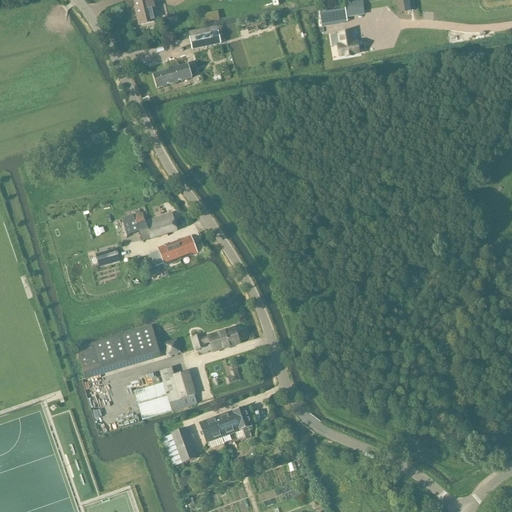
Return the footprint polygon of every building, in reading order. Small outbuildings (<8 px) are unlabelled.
[(140,0),(133,2),(138,26),(155,22),(152,9),(155,8),(153,0),(140,0)] [(413,0),(410,0),(403,1),(405,13),(416,11),(413,0)] [(344,10),(320,14),(322,27),(347,23),(344,10)] [(210,33),(189,37),(192,50),(213,46),(213,45),(224,43),(222,31),(210,34),(210,33)] [(339,46),(337,46),(339,58),(341,57),(344,57),(345,57),(345,58),(353,57),(353,56),(353,55),(354,55),(359,54),(357,42),(354,43),(354,42),(352,32),(338,34),(339,45),(339,46)] [(156,89),(192,78),(188,65),(179,68),(178,65),(168,69),(169,71),(152,76),(156,89)] [(142,213),(133,216),(121,219),(127,236),(139,232),(141,241),(143,242),(177,231),(171,214),(145,222),(142,213)] [(157,248),(159,251),(150,254),(155,267),(164,264),(164,266),(197,253),(191,236),(157,248)] [(116,249),(104,252),(108,263),(119,259),(116,249)] [(76,349),(85,381),(161,359),(159,353),(165,350),(167,358),(181,354),(177,339),(163,343),(163,344),(157,347),(151,326),(76,349)] [(212,352),(239,344),(234,329),(207,338),(212,352)] [(201,336),(192,338),(195,350),(204,348),(201,336)] [(133,392),(141,421),(196,405),(187,373),(173,377),(171,368),(159,372),(162,384),(133,392)] [(226,374),(230,385),(243,381),(239,369),(226,374)] [(244,407),(214,418),(200,424),(207,443),(251,427),(244,407)] [(171,434),(172,436),(161,440),(172,468),(196,459),(185,429),(171,434)] [(256,440),(253,433),(246,435),(249,443),(256,440)] [(234,460),(239,472),(245,470),(241,458),(234,460)] [(181,478),(184,486),(193,482),(190,475),(181,478)] [(321,501),(310,505),(312,511),(324,507),(321,501)]
